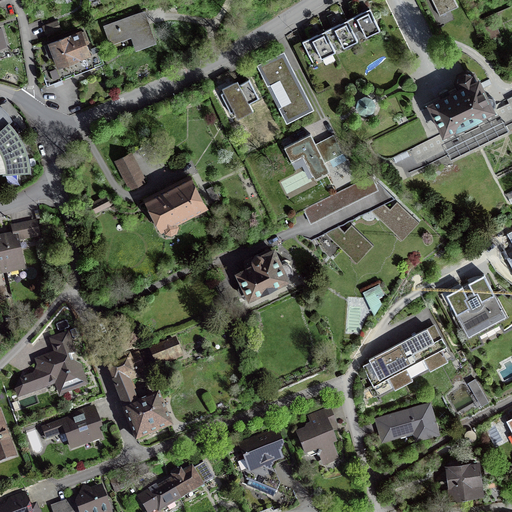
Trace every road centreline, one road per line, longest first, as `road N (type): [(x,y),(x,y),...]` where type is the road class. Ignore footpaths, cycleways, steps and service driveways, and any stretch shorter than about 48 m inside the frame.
road 1 (residential): [(378,511),(338,385),(132,458)]
road 2 (residential): [(51,134),(235,51),(318,0)]
road 3 (residential): [(75,272),(132,458)]
